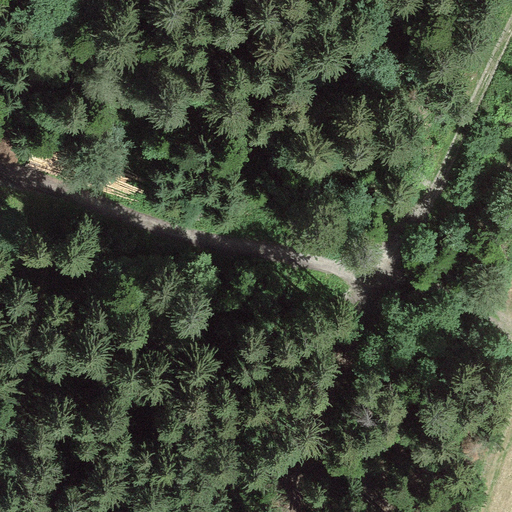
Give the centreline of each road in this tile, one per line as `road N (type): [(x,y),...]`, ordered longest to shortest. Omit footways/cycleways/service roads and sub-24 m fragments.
road 1 (track): [(0,167),(204,240),(374,274)]
road 2 (track): [(374,274),(463,138),(511,28)]
road 3 (track): [(374,274),(377,360),(355,511)]
